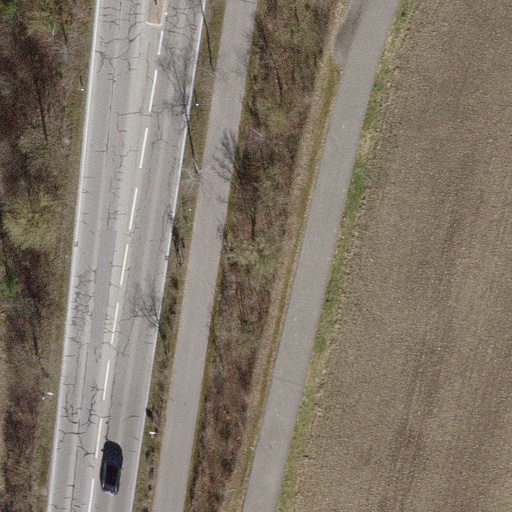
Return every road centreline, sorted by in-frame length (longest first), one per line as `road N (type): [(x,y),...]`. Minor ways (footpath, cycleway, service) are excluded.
road 1 (track): [(258,511),(378,0)]
road 2 (secondary): [(92,511),(151,40)]
